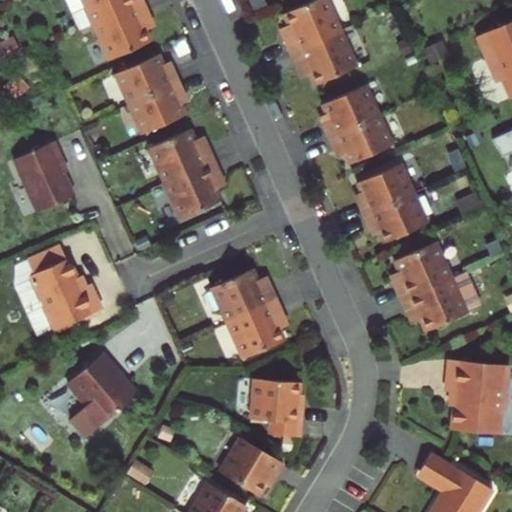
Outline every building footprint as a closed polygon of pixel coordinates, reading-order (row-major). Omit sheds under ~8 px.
[(68,0),(83,32),(97,26),(85,0),(68,0)] [(85,0),(97,26),(146,4),(144,0),(85,0)] [(287,40),(294,54),(343,32),(328,0),(319,0),(286,15),(291,26),(296,36),(287,40)] [(153,18),(146,4),(97,26),(113,61),(155,43),(149,32),(145,22),(153,18)] [(158,28),(153,18),(145,22),(149,32),(158,28)] [(511,23),(476,39),(496,84),(502,82),(510,101),(511,99),(511,23)] [(283,30),(287,40),(296,36),(291,26),(283,30)] [(343,32),(294,54),(301,69),(309,65),(313,75),(319,86),(359,67),(343,32)] [(132,105),(182,83),(176,70),(170,72),(167,66),(162,56),(119,75),(132,105)] [(173,63),(167,66),(170,72),(176,70),(173,63)] [(309,65),(301,69),(305,78),(313,75),(309,65)] [(146,135),(189,116),(185,106),(182,100),(188,97),(182,83),(132,105),(146,135)] [(369,85),(325,104),(330,114),(332,120),(326,124),(332,137),(382,115),(369,85)] [(191,103),(188,97),(182,100),(185,106),(191,103)] [(330,114),(323,117),(326,124),(332,120),(330,114)] [(382,115),(332,137),(338,151),(345,148),(348,154),(352,164),(396,145),(382,115)] [(169,185),(218,162),(211,148),(203,151),(199,142),(194,131),(152,149),(169,185)] [(511,131),(492,141),(496,151),(498,150),(502,159),(511,154),(511,131)] [(211,148),(207,138),(199,142),(203,151),(211,148)] [(41,213),(77,197),(62,162),(65,160),(58,143),(17,160),(41,213)] [(345,148),(338,151),(341,157),(348,154),(345,148)] [(225,177),(218,162),(169,185),(185,221),(226,202),(221,190),(216,181),(225,177)] [(403,164),(359,184),(364,194),(367,200),(361,203),(367,217),(417,194),(403,164)] [(229,187),(225,177),(216,181),(221,190),(229,187)] [(364,194),(358,197),(361,203),(367,200),(364,194)] [(417,194),(367,217),(373,230),(379,227),(382,234),(387,244),(430,224),(417,194)] [(379,227),(373,230),(376,237),(382,234),(379,227)] [(397,286),(404,300),(453,278),(437,243),(396,261),(401,272),(406,282),(397,286)] [(60,330),(105,310),(94,284),(85,288),(72,258),(35,275),(60,330)] [(230,324),(279,302),(272,287),(264,291),(260,281),(255,270),(214,288),(230,324)] [(393,276),(397,286),(406,282),(401,272),(393,276)] [(453,278),(404,300),(411,315),(419,311),(423,321),(429,332),(469,314),(468,311),(480,306),(464,273),(453,278)] [(272,287),(268,277),(260,281),(264,291),(272,287)] [(286,316),(279,302),(230,324),(246,360),(287,341),(277,320),(286,316)] [(419,311),(411,315),(415,325),(423,321),(419,311)] [(122,370),(106,353),(72,383),(92,403),(90,404),(109,422),(141,394),(130,380),(127,380),(120,372),(122,370)] [(510,367),(450,361),(447,393),(456,393),(452,430),(500,435),(502,413),(505,413),(510,367)] [(299,406),(301,379),(254,375),(251,418),(273,419),(271,433),(301,436),(303,406),(299,406)] [(278,476),(286,462),(243,436),(222,471),(262,495),(274,474),(278,476)] [(481,511),(495,491),(432,452),(421,471),(450,488),(446,495),(433,511),(481,511)] [(450,488),(421,471),(416,477),(446,495),(450,488)] [(193,511),(245,511),(250,505),(212,481),(193,511)]
